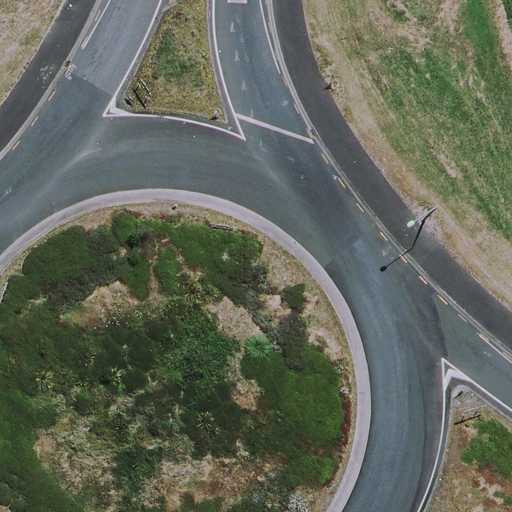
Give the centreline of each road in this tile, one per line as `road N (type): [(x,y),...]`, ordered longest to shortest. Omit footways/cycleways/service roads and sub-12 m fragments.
road 1 (primary): [(66,191),(148,175),(230,188),(304,228)]
road 2 (primary): [(238,0),(240,32),(304,228)]
road 3 (primary): [(369,310),(391,383),(389,460),(370,511)]
road 4 (primary): [(66,191),(135,0)]
road 5 (unclassified): [(369,310),(448,336),(511,384)]
